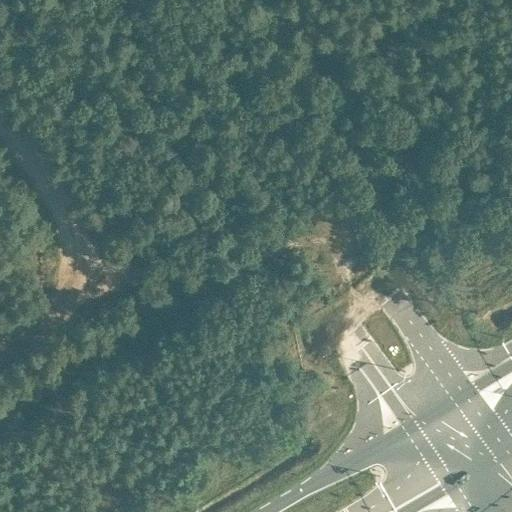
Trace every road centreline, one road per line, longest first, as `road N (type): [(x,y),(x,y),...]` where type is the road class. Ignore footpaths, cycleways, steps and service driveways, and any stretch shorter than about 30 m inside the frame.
road 1 (track): [(0,333),(99,270),(428,131),(380,0)]
road 2 (tertiary): [(413,425),(269,511)]
road 3 (track): [(99,270),(0,136)]
